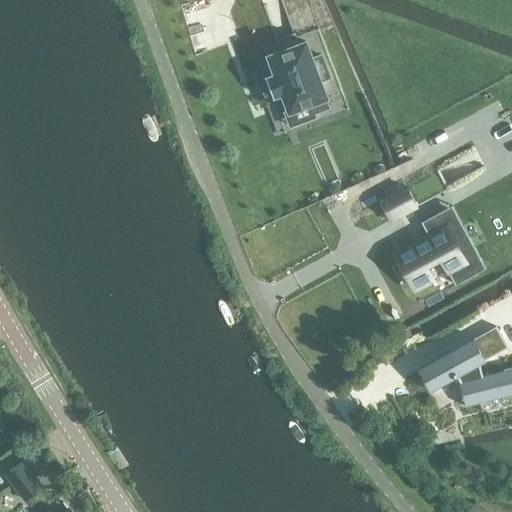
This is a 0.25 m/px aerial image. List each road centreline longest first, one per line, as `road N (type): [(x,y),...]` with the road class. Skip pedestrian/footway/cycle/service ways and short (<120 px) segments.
road 1 (unclassified): [(412,511),(313,388),(250,277),(142,0)]
road 2 (tertiary): [(125,511),(0,305)]
